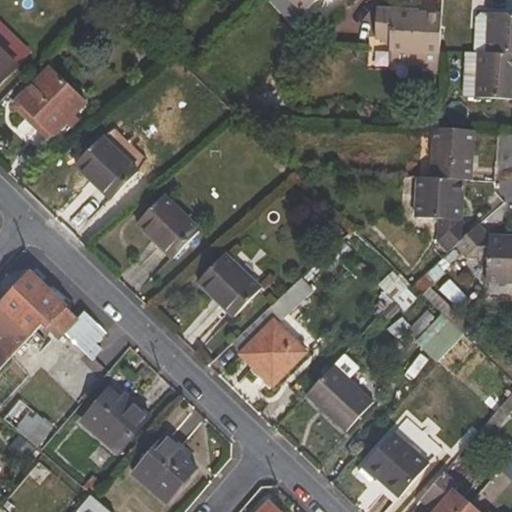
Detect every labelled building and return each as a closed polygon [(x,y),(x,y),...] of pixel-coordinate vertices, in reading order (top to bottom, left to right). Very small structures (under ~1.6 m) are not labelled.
[(290,0),(304,15),(319,0),(290,0)] [(438,71),(439,52),(442,15),(420,15),(420,11),(377,9),(375,40),(391,41),(390,62),(418,63),(418,70),(438,71)] [(157,24),(145,12),(137,21),(149,33),(157,24)] [(511,14),(489,14),(486,54),(511,55),(511,14)] [(0,83),(16,66),(0,49),(0,83)] [(511,100),(511,55),(486,54),(466,53),(463,97),(511,100)] [(84,104),(50,69),(19,100),(54,135),(66,122),(73,128),(79,121),(73,115),(84,104)] [(47,142),(54,135),(19,100),(11,108),(47,142)] [(474,131),(434,129),(431,179),(464,181),(471,182),(474,131)] [(111,201),(139,173),(102,137),(74,166),(111,201)] [(447,253),(454,246),(472,231),(462,221),(464,181),(431,179),(418,178),(415,218),(439,219),(437,242),(447,253)] [(173,260),(199,231),(163,196),(136,224),(173,260)] [(511,236),(490,236),(480,225),(472,231),(454,246),(465,258),(487,259),(486,283),(511,284),(511,236)] [(233,318),(260,289),(224,254),(197,283),(233,318)] [(61,301),(28,270),(0,301),(0,307),(30,337),(33,334),(51,351),(65,336),(91,361),(100,350),(96,346),(107,335),(84,314),(80,319),(68,308),(71,305),(63,298),(61,301)] [(404,313),(416,299),(406,289),(393,302),(404,313)] [(287,314),(276,303),(233,342),(240,350),(237,354),(272,387),(307,353),(277,324),(287,314)] [(0,369),(30,337),(0,307),(0,336),(2,338),(0,339),(0,369)] [(440,313),(416,344),(438,365),(463,336),(440,313)] [(373,405),(333,366),(306,395),(346,433),(373,405)] [(82,423),(117,454),(149,416),(129,399),(125,404),(109,390),(82,423)] [(511,413),(511,393),(478,434),(487,442),(511,413)] [(30,412),(17,427),(38,444),(50,430),(30,412)] [(363,467),(399,499),(428,465),(393,434),(363,467)] [(132,474),(165,504),(195,469),(177,453),(181,448),(166,435),(132,474)] [(488,460),(511,482),(511,465),(496,451),(488,460)] [(476,511),(453,492),(458,486),(444,473),(420,502),(430,511),(476,511)] [(110,511),(95,499),(91,496),(78,511),(110,511)] [(277,511),(268,503),(259,511),(277,511)]
